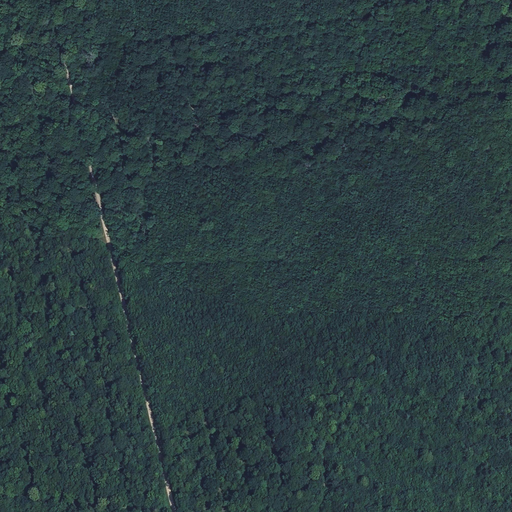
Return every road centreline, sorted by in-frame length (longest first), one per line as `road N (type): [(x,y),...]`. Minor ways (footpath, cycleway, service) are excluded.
road 1 (track): [(115,266),(175,511)]
road 2 (track): [(61,46),(109,241)]
